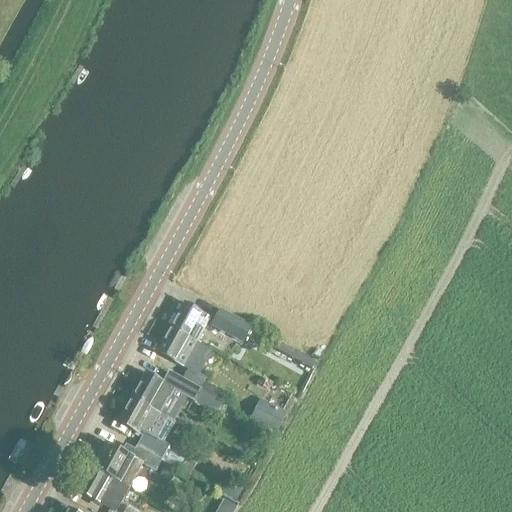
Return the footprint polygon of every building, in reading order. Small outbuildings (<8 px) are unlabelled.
[(184,303),(170,327),(196,342),(210,317),(184,303)] [(211,325),(227,334),(242,343),(245,338),(255,343),(260,334),(251,328),(251,327),(220,309),(211,325)] [(196,342),(170,327),(156,352),(182,366),(183,365),(188,368),(181,380),(200,390),(207,378),(194,371),(207,348),(196,342)] [(275,351),(310,371),(315,362),(280,343),(275,351)] [(144,372),(131,397),(157,412),(168,418),(178,401),(166,395),(170,388),(215,413),(221,402),(200,390),(181,380),(171,374),(165,384),(144,372)] [(277,430),(288,409),(261,396),(250,416),(277,430)] [(157,412),(131,397),(117,421),(143,436),(157,412)] [(186,456),(145,433),(143,436),(141,439),(136,446),(162,461),(178,470),(186,456)] [(156,471),(162,461),(136,446),(134,450),(125,445),(121,452),(105,442),(91,467),(130,488),(144,464),(156,471)] [(116,511),(130,488),(91,467),(77,491),(109,509),(115,511),(116,511)] [(231,511),(235,503),(223,497),(216,511),(231,511)]
